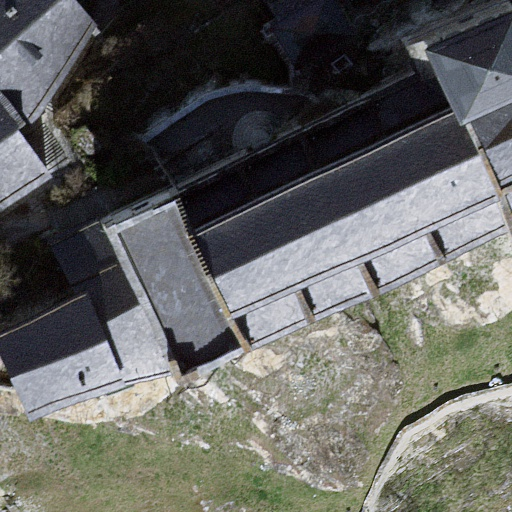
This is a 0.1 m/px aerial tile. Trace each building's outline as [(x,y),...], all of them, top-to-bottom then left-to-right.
[(97,25),(75,0),(0,0),(0,108),(17,130),(23,122),(29,127),(42,112),(97,25)] [(335,0),(316,0),(272,24),(295,66),(354,35),(335,0)] [(511,262),(511,8),(422,43),(436,80),(102,223),(177,372),(179,381),(496,235),(510,264),(511,262)] [(0,210),(51,176),(17,130),(0,108),(0,210)] [(125,385),(177,372),(102,223),(53,243),(81,295),(125,385)] [(81,295),(0,334),(0,348),(28,417),(125,385),(81,295)] [(511,511),(511,313),(508,305),(49,499),(54,511),(511,511)]
